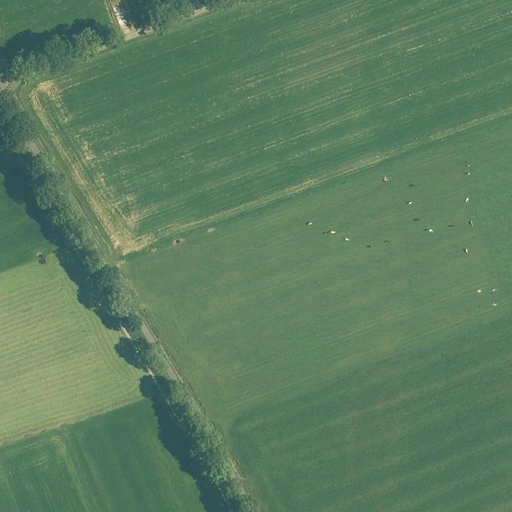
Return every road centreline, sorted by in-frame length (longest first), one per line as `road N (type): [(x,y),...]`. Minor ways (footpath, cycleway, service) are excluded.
road 1 (unclassified): [(247,511),(48,180),(0,83)]
road 2 (unknown): [(0,71),(207,0)]
